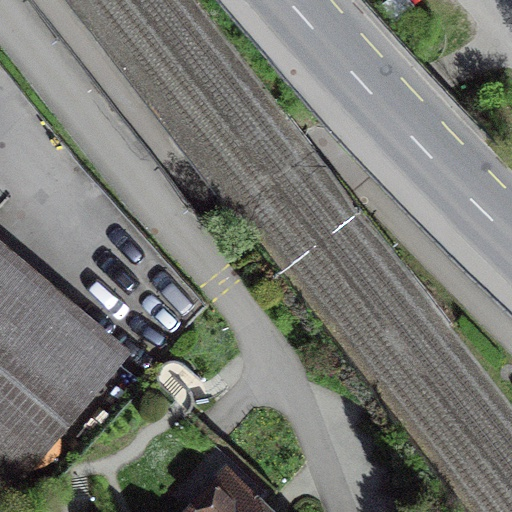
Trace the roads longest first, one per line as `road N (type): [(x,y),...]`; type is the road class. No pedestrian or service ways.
road 1 (residential): [(0,7),(250,336),(364,511)]
road 2 (secondary): [(301,0),(511,226)]
